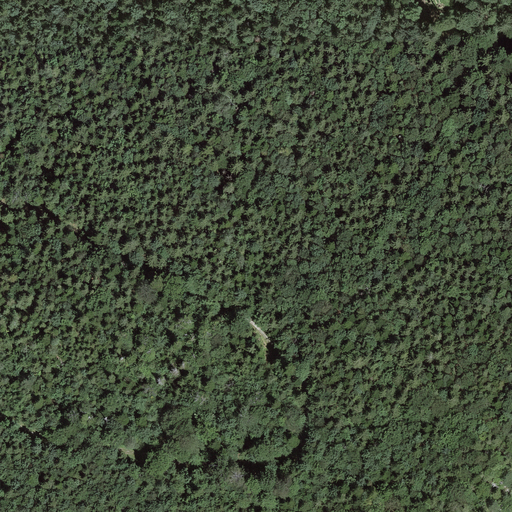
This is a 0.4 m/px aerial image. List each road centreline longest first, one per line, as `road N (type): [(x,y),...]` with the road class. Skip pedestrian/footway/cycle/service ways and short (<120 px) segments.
road 1 (track): [(304,433),(305,388),(244,312),(124,264),(26,207),(0,203)]
road 2 (track): [(0,416),(38,441),(168,461),(279,461),(293,455),(304,433)]
